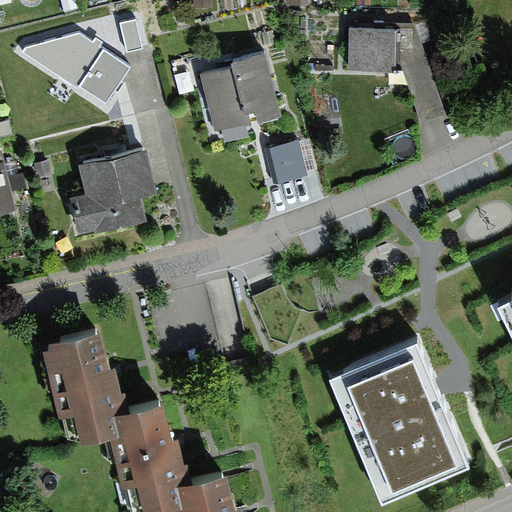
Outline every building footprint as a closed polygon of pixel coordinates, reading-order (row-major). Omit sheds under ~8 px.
[(192,0),(193,9),(207,8),(206,0),(192,0)] [(119,23),(125,51),(138,49),(133,21),(119,23)] [(344,70),(391,70),(391,29),(344,29),(344,70)] [(125,66),(75,34),(22,53),(102,101),(125,66)] [(200,71),(213,131),(277,118),(264,57),(200,71)] [(267,146),(276,180),(302,174),(294,139),(267,146)] [(140,150),(81,164),(88,193),(71,198),(79,233),(141,218),(135,193),(150,190),(140,150)] [(100,332),(42,346),(64,440),(108,429),(128,511),(172,501),(174,511),(239,511),(230,472),(185,483),(165,401),(119,412),(100,332)] [(461,454),(415,344),(338,376),(385,486),(461,454)]
